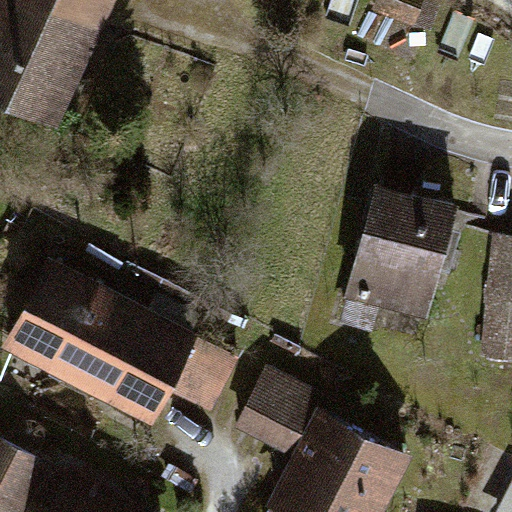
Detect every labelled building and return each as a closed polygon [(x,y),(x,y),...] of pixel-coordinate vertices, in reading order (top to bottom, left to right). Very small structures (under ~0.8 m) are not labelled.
[(0,0),(0,74),(67,100),(105,0),(0,0)] [(449,205),(368,189),(346,301),(427,317),(449,205)] [(511,226),(495,225),(480,352),(511,355),(511,226)] [(34,252),(0,313),(0,333),(158,420),(200,344),(34,252)] [(213,343),(194,384),(219,395),(238,354),(213,343)] [(266,360),(233,414),(295,451),(261,508),(266,511),(377,511),(416,449),(266,360)] [(0,432),(0,492),(35,507),(57,456),(0,432)] [(511,511),(511,477),(501,511),(511,511)] [(130,511),(55,479),(40,511),(130,511)]
